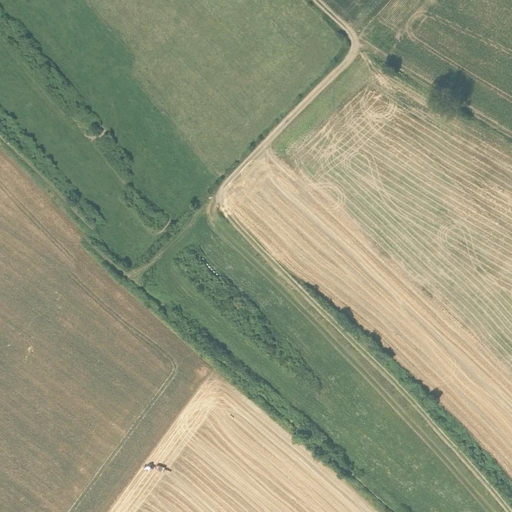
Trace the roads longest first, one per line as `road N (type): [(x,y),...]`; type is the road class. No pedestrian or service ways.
road 1 (track): [(337,0),(358,21),(357,42),(216,183),(511,495)]
road 2 (track): [(361,32),(511,117)]
